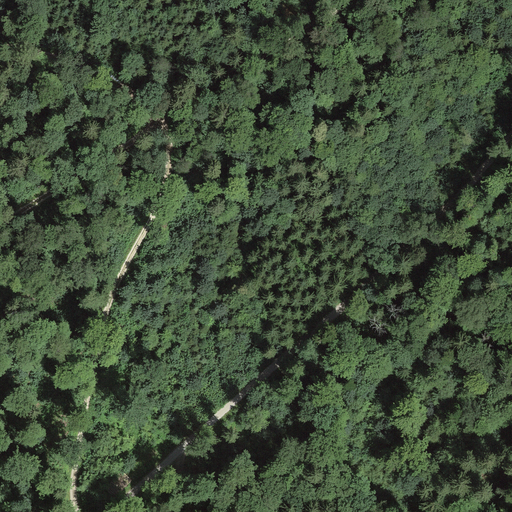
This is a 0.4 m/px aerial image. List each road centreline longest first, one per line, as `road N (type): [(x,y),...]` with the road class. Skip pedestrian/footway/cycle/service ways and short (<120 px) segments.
road 1 (track): [(78,511),(79,444),(106,307),(165,190),(173,152),(162,121),(97,76),(0,46)]
road 2 (track): [(511,135),(447,206),(111,511)]
road 3 (track): [(349,0),(0,226)]
